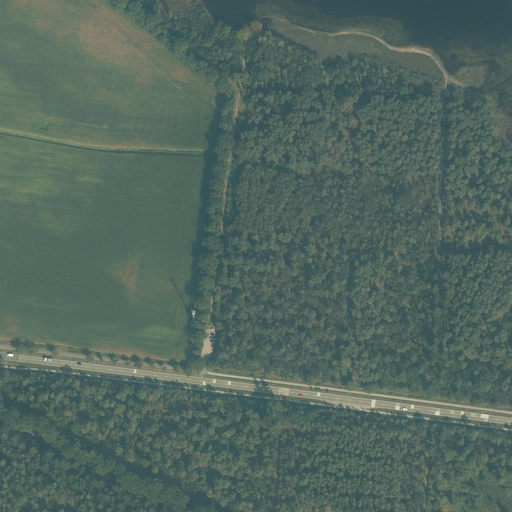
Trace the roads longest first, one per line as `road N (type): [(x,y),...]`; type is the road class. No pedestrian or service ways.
road 1 (primary): [(511,417),(0,357)]
road 2 (track): [(220,237),(337,252),(440,251)]
road 3 (unclassified): [(206,373),(0,347)]
road 4 (unclassified): [(184,511),(0,415)]
road 5 (track): [(440,251),(449,80)]
road 6 (track): [(220,237),(238,91)]
road 7 (track): [(238,91),(128,0)]
road 8 (track): [(203,372),(220,237)]
